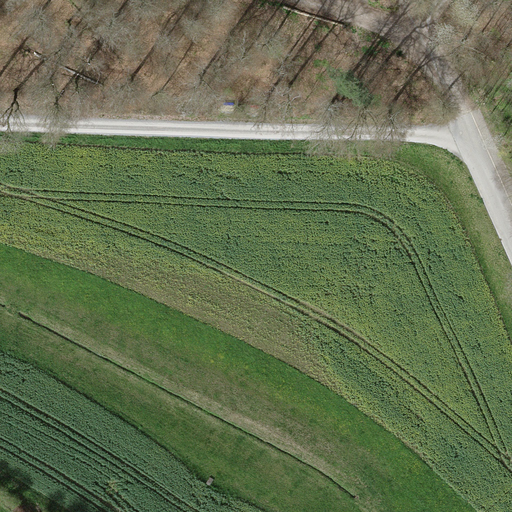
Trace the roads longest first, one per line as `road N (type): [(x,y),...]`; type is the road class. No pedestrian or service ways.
road 1 (unclassified): [(477,138),(0,123)]
road 2 (track): [(433,47),(311,0)]
